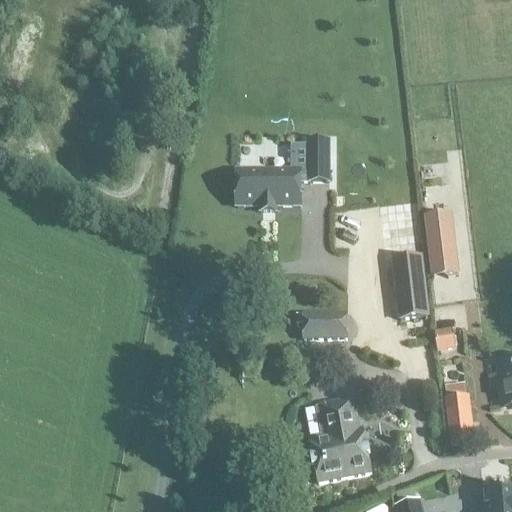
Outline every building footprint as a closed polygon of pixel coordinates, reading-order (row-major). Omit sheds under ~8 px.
[(237,173),(237,210),(262,210),(262,215),(278,215),(278,210),(301,210),(301,186),(331,186),(331,144),(309,144),(309,173),(237,173)] [(428,319),(421,260),(393,263),(400,322),(428,319)] [(347,315),(322,315),(304,316),(304,344),(322,343),(348,342),(347,315)] [(438,353),(454,350),(452,333),(435,336),(438,353)] [(490,392),(498,391),(501,412),(511,410),(511,380),(510,362),(495,364),(497,377),(489,378),(490,392)] [(476,447),(470,398),(444,401),(450,451),(476,447)] [(318,410),(305,413),(310,442),(309,442),(317,487),(345,481),(373,476),(365,432),(360,432),(354,400),(331,405),(318,407),(318,410)] [(451,481),(453,496),(482,491),(479,476),(451,481)] [(511,511),(511,491),(482,494),(483,511),(511,511)]
